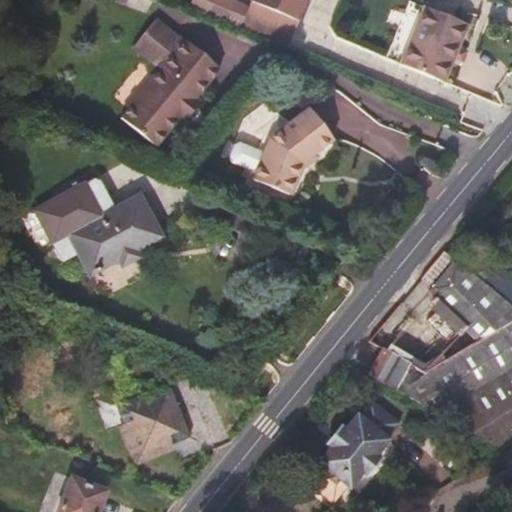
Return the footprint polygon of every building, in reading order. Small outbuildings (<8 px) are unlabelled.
[(309,3),(309,0),(251,0),(251,2),(298,22),(306,1),(309,3)] [(456,48),(466,24),(426,7),(402,66),(442,82),(452,57),(456,48)] [(195,99),(220,70),(179,36),(156,64),(162,69),(121,118),(156,147),(180,117),(184,120),(198,102),(195,99)] [(466,52),(456,48),(452,57),(462,62),(466,52)] [(416,92),(422,80),(414,77),(409,89),(416,92)] [(316,153),(333,140),(309,109),(270,140),(264,153),(256,173),(253,179),(293,195),(304,168),(301,164),(316,153)] [(256,173),(264,153),(240,143),(234,145),(229,157),(232,163),(256,173)] [(304,168),(318,157),(316,153),(301,164),(304,168)] [(115,209),(97,175),(83,182),(102,216),(115,209)] [(160,236),(139,197),(115,209),(102,216),(83,182),(34,210),(52,243),(54,242),(64,261),(79,254),(91,276),(120,262),(124,268),(138,260),(134,251),(160,236)] [(491,272),(480,263),(463,250),(454,260),(464,268),(481,282),(482,283),(491,272)] [(427,292),(454,260),(444,251),(443,252),(421,280),(427,292)] [(511,277),(496,265),(491,272),(482,283),(481,282),(464,268),(454,260),(427,292),(427,294),(432,299),(436,296),(480,339),(474,342),(444,360),(423,373),(409,364),(408,364),(409,363),(387,350),(382,348),(366,376),(396,391),(435,413),(497,449),(511,439),(511,277)] [(0,317),(14,324),(22,305),(0,296),(0,317)] [(480,339),(436,296),(432,299),(474,342),(480,339)] [(423,373),(444,360),(441,355),(423,365),(390,345),(387,350),(409,363),(408,364),(409,364),(423,373)] [(191,437),(169,385),(116,406),(123,425),(118,427),(125,444),(129,441),(130,441),(138,459),(157,452),(159,457),(175,451),(173,445),(191,437)] [(377,455),(389,440),(387,439),(399,424),(370,401),(369,401),(359,415),(356,413),(344,429),(340,426),(325,444),(329,448),(317,463),(319,465),(305,483),(333,505),(335,503),(347,488),(350,489),(361,475),(362,474),(366,477),(381,459),(377,456),(377,455)] [(97,511),(106,491),(70,478),(56,511),(97,511)]
